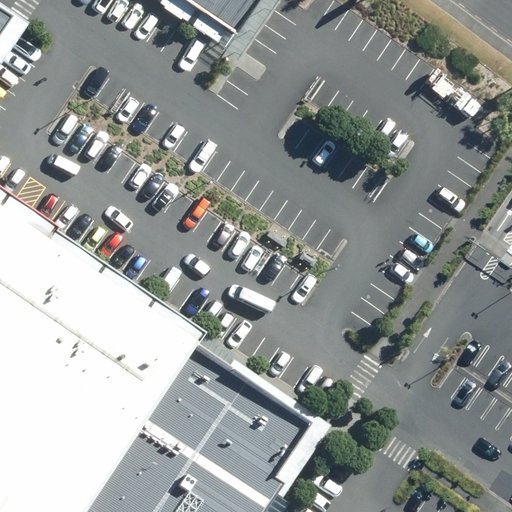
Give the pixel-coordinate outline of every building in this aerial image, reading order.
[(153,0),(181,19),(190,5),(182,0),(153,0)] [(182,0),(190,5),(192,6),(195,8),(208,17),(220,26),(227,30),(247,0),(182,0)] [(234,54),(271,0),(247,0),(227,30),(222,37),(217,44),(215,47),(232,58),(234,54)] [(190,5),(181,19),(185,22),(195,8),(192,6),(190,5)] [(195,8),(185,22),(211,40),(220,26),(208,17),(195,8)] [(220,26),(211,40),(217,44),(222,37),(227,30),(220,26)] [(0,511),(70,511),(143,404),(0,304),(0,290),(32,245),(0,221),(0,511)] [(0,290),(0,304),(143,404),(180,347),(32,245),(0,290)] [(235,511),(285,439),(187,373),(91,511),(235,511)]
